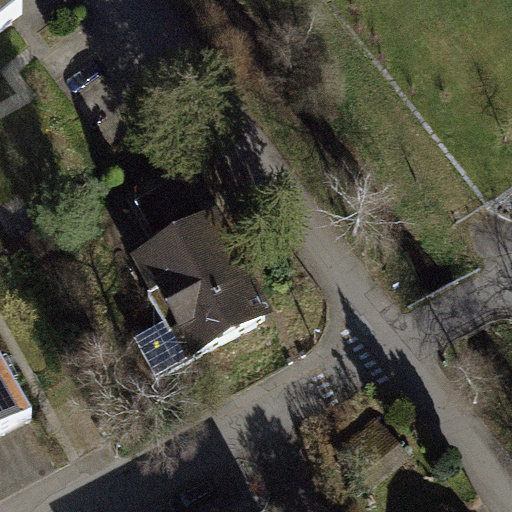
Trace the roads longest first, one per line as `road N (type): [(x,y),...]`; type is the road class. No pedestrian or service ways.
road 1 (residential): [(138,0),(399,352)]
road 2 (residential): [(399,352),(103,511)]
road 3 (residential): [(399,352),(511,502)]
road 4 (residential): [(511,291),(399,352)]
